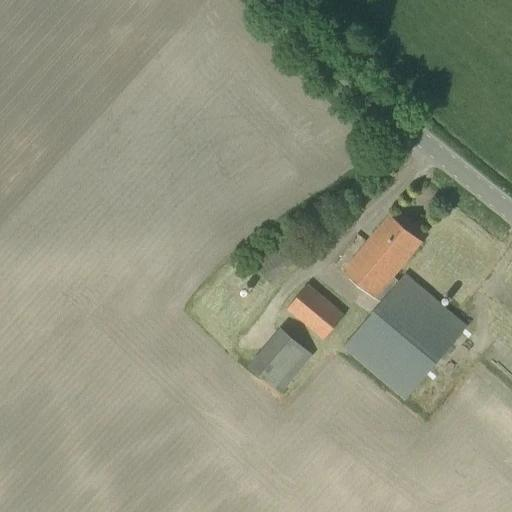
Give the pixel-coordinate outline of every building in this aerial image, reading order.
[(375,298),(421,242),(389,215),(343,271),(375,298)] [(267,281),(308,254),(294,233),(253,260),(267,281)] [(405,400),(468,325),(406,273),(342,348),(405,400)] [(323,340),(345,315),(308,284),(287,309),(323,340)] [(272,326),(243,368),(281,394),(310,353),(272,326)]
